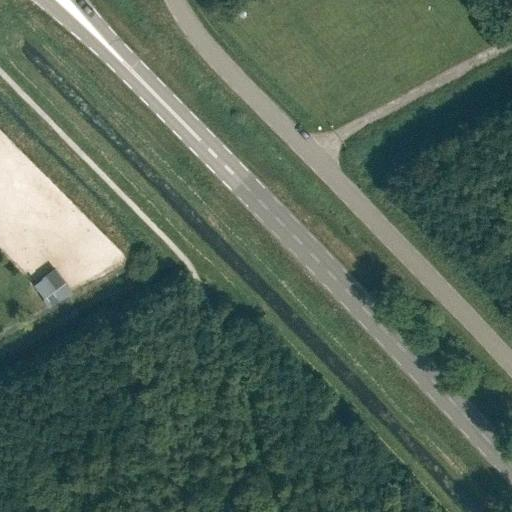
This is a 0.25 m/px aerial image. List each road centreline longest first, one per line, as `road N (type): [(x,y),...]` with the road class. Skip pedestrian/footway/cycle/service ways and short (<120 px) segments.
road 1 (secondary): [(511,476),(59,0)]
road 2 (unclassified): [(511,378),(170,0)]
road 3 (track): [(305,156),(511,47)]
road 4 (track): [(348,203),(375,186),(392,187),(486,285),(511,289)]
